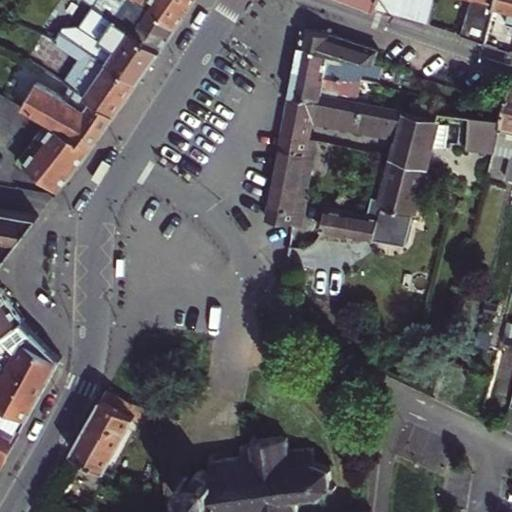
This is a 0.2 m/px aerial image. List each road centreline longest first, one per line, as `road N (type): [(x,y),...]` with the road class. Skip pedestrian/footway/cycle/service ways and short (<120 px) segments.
road 1 (residential): [(238,0),(105,201),(88,369)]
road 2 (residential): [(511,68),(317,0)]
road 3 (unknown): [(90,355),(31,270),(50,223),(67,205)]
road 4 (residential): [(11,511),(88,369)]
